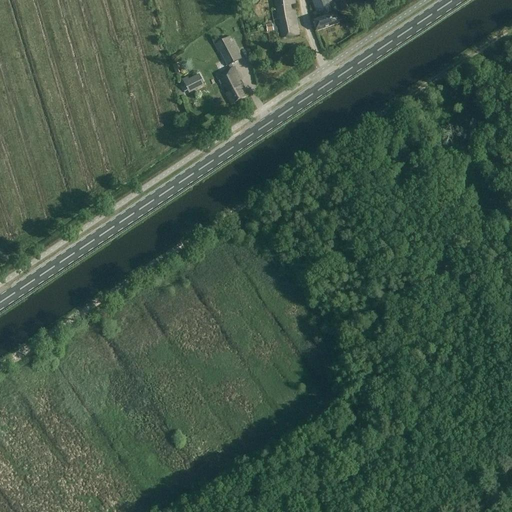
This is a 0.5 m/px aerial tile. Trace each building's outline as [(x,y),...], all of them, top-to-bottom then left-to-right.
[(298,35),(295,11),(290,11),(290,6),(295,4),(293,0),(274,0),(278,20),(280,20),(281,24),(279,25),(282,38),(298,35)] [(316,32),(339,23),(339,22),(343,20),(340,12),(336,13),(330,0),(310,0),(315,13),(314,13),(316,19),(312,20),(316,32)] [(339,0),(343,11),(353,8),(349,0),(339,0)] [(178,63),(172,65),(175,74),(181,72),(178,63)] [(247,96),(242,86),(243,85),(234,68),(217,77),(222,89),(226,87),(230,92),(226,95),(231,105),(247,96)] [(187,83),(189,87),(201,81),(198,75),(189,79),(188,78),(185,79),(182,80),(184,84),(187,83)]
